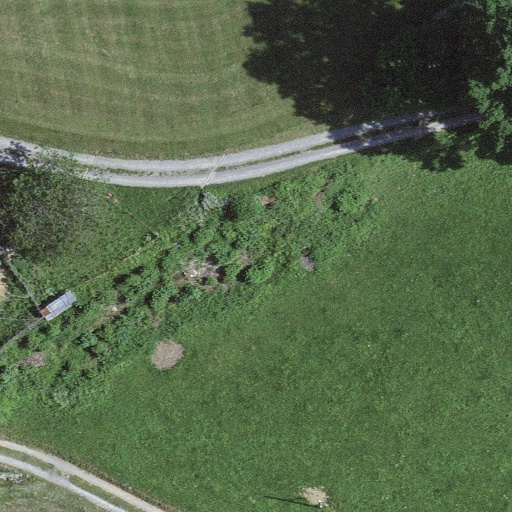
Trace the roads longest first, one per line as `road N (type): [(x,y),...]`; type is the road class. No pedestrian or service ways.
road 1 (track): [(511,93),(223,174),(0,155)]
road 2 (track): [(0,457),(114,511)]
